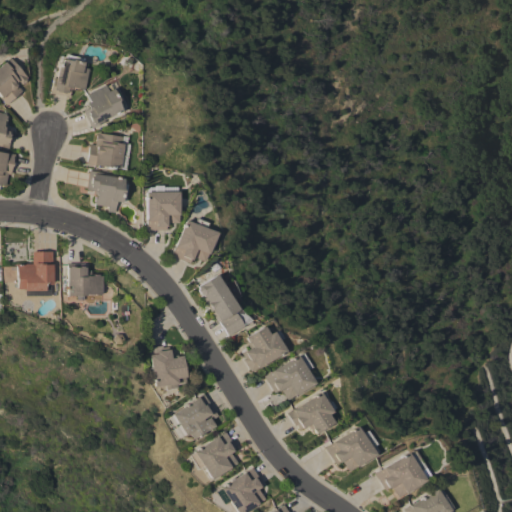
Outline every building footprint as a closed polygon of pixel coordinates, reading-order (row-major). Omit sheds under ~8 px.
[(67,97),(48,92),(51,77),(53,78),(57,58),(63,60),(64,55),(80,58),(80,61),(81,62),(80,67),(87,69),(82,89),(80,88),(80,90),(72,88),(72,90),(68,89),(67,97)] [(19,90),(4,104),(0,100),(0,61),(1,61),(2,63),(7,58),(24,77),(23,78),(24,79),(23,81),(20,84),(18,84),(17,84),(15,86),(19,90)] [(103,85),(106,91),(111,88),(112,90),(114,88),(122,103),(118,105),(120,110),(102,119),(103,121),(89,128),(81,111),(87,108),(84,103),(88,101),(84,94),(103,85)] [(11,129),(6,148),(0,146),(0,113),(4,114),(3,116),(5,116),(3,125),(4,125),(3,128),(11,129)] [(121,144),(119,156),(123,156),(121,168),(117,168),(117,169),(93,165),(93,166),(84,164),(87,143),(93,144),(95,133),(120,137),(119,143),(121,144)] [(0,152),(3,153),(3,152),(13,154),(9,174),(5,173),(3,186),(0,185),(0,152)] [(84,189),(87,170),(102,173),(101,175),(122,178),(121,183),(126,184),(123,201),(120,201),(120,202),(114,201),(112,212),(105,211),(106,207),(93,205),(93,202),(91,202),(92,194),(92,191),(84,189)] [(144,192),(177,192),(177,223),(165,223),(165,226),(164,226),(164,230),(145,230),(145,219),(144,219),(144,192)] [(183,220),(192,223),(194,218),(206,222),(203,228),(214,233),(202,262),(191,257),(189,260),(188,260),(187,263),(169,255),(173,245),(183,220)] [(43,291),(21,291),(21,288),(14,288),(14,264),(30,264),(30,251),(50,251),(50,284),(43,284),(43,291)] [(65,295),(65,263),(83,263),(83,267),(83,270),(88,270),(88,274),(96,274),(96,276),(100,276),(100,294),(99,294),(99,295),(93,295),(93,294),(83,294),(83,296),(65,295)] [(241,326),(226,336),(216,321),(215,322),(198,296),(199,295),(198,294),(195,291),(196,288),(195,287),(213,274),(236,309),(236,308),(248,320),(240,325),(241,326)] [(271,334),(275,331),(280,339),(276,342),(282,351),(249,372),(241,360),(243,358),(240,353),(247,349),(244,343),(245,342),(242,338),(260,326),(265,334),(270,332),(271,334)] [(151,387),(147,357),(145,348),(160,346),(160,348),(166,347),(166,350),(167,349),(168,358),(173,358),(172,357),(180,356),(181,359),(180,359),(183,377),(182,377),(183,383),(174,385),(174,388),(163,390),(162,385),(151,387)] [(285,400),(278,390),(275,391),(272,393),(262,376),(271,370),(293,355),(294,356),(299,353),(308,367),(303,370),(311,383),(285,400)] [(330,422),(313,434),(310,430),(309,431),(305,425),(300,428),(299,428),(297,429),(294,425),(293,426),(285,413),(292,409),(317,392),(330,412),(325,415),(329,421),(330,422)] [(169,414),(201,394),(215,416),(210,419),(207,415),(200,419),(201,421),(207,417),(212,426),(205,431),(204,430),(190,439),(186,434),(183,436),(182,435),(169,414)] [(359,433),(365,429),(374,443),(372,444),(375,451),(371,453),(372,454),(346,471),(339,461),(337,463),(336,462),(333,464),(323,448),(332,441),(354,427),(359,433)] [(223,432),(234,448),(231,450),(231,451),(228,453),(235,463),(209,480),(200,466),(195,469),(187,456),(191,453),(191,452),(215,436),(215,437),(223,432)] [(405,454),(408,452),(410,455),(412,453),(421,467),(419,469),(423,476),(420,478),(421,480),(395,497),(389,487),(383,490),(372,473),(404,453),(405,454)] [(233,511),(227,501),(222,504),(214,492),(218,489),(218,488),(242,472),(242,473),(250,468),(261,484),(258,486),(258,487),(255,489),(262,499),(254,504),(253,504),(241,511),(233,511)] [(438,496),(442,493),(451,507),(446,510),(447,510),(444,511),(402,511),(401,509),(433,489),(438,496)]
